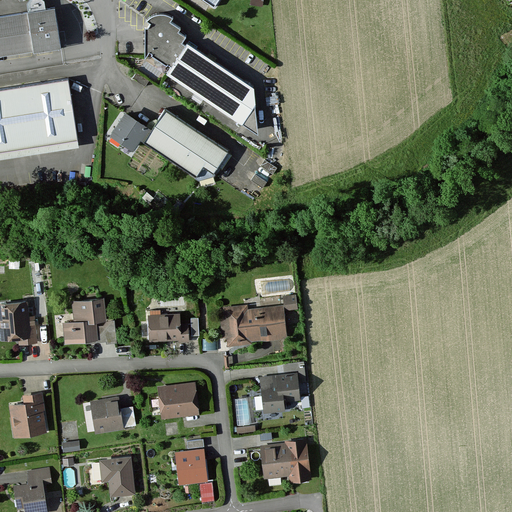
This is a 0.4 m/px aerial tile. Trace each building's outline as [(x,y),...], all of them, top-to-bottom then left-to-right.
[(28,13),(0,17),(0,57),(61,48),(54,9),(46,10),(43,2),(40,0),(29,0),(27,4),(28,13)] [(252,87),(188,44),(186,47),(182,44),(186,37),(179,32),(181,28),(171,21),(173,17),(166,14),(160,13),(154,14),(147,19),(151,24),(149,29),(145,29),(145,59),(150,53),(152,55),(151,56),(167,66),(167,65),(172,68),(168,74),(243,123),(254,106),(252,87)] [(0,152),(77,140),(68,79),(0,88),(0,152)] [(151,132),(125,114),(110,136),(131,151),(139,139),(144,143),(195,178),(203,166),(214,174),(228,154),(165,111),(151,132)] [(277,168),(264,160),(261,166),(273,174),(277,168)] [(266,182),(255,174),(251,180),(263,188),(266,182)] [(103,295),(69,298),(71,319),(61,320),(64,346),(117,340),(115,319),(106,320),(103,295)] [(28,296),(0,299),(0,338),(21,336),(22,343),(37,341),(34,313),(30,313),(28,296)] [(247,305),(221,308),(224,334),(227,333),(228,343),(286,337),(283,310),(297,309),(295,296),(284,297),(285,307),(247,311),(247,305)] [(188,314),(148,316),(150,341),(189,339),(188,314)] [(198,318),(191,319),(192,335),(199,335),(198,318)] [(297,374),(261,378),(264,413),(284,411),(283,401),(300,399),(297,374)] [(197,381),(160,385),(163,415),(200,411),(197,381)] [(30,399),(9,401),(13,435),(47,431),(43,389),(29,390),(30,399)] [(118,394),(89,399),(94,430),(123,425),(119,405),(118,394)] [(132,403),(119,405),(123,425),(135,423),(132,403)] [(203,447),(202,439),(188,441),(188,448),(203,447)] [(79,450),(78,441),(63,443),(64,451),(79,450)] [(307,441),(261,446),(264,478),(290,475),(290,480),(311,478),(307,441)] [(203,449),(176,452),(179,485),(206,482),(203,449)] [(131,458),(100,461),(103,482),(110,481),(111,496),(134,493),(131,458)] [(48,468),(29,471),(29,486),(15,488),(18,508),(24,507),(24,511),(40,511),(46,511),(42,484),(51,483),(48,468)] [(212,483),(200,484),(202,502),(214,500),(212,483)]
